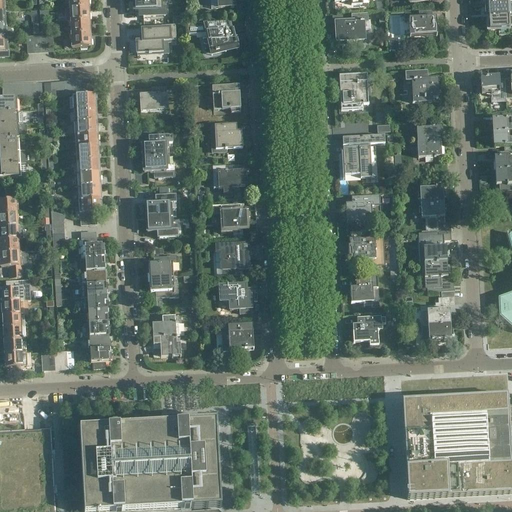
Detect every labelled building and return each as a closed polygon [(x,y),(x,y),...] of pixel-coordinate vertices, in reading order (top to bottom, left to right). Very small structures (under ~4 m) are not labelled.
[(89,9),(88,0),(69,0),(70,10),(89,9)] [(160,10),(160,4),(155,4),(155,0),(133,0),(134,8),(135,12),(142,12),(142,18),(147,18),(147,19),(148,19),(148,18),(165,17),(165,10),(160,10)] [(235,8),(234,0),(217,0),(218,9),(235,8)] [(508,16),(507,6),(510,6),(510,5),(487,6),(487,7),(485,7),(485,14),(487,14),(488,19),(511,18),(511,16),(508,16)] [(89,22),(89,9),(70,10),(70,23),(89,22)] [(412,14),(401,15),(401,17),(404,17),(405,21),(409,21),(409,36),(419,35),(419,36),(420,36),(422,36),(422,35),(436,34),(436,19),(432,20),(431,13),(418,14),(418,20),(412,21),(412,14)] [(364,41),(363,31),(369,31),(368,23),(367,23),(366,17),(333,19),(334,25),(336,25),(337,47),(347,46),(347,42),(364,41)] [(511,17),(511,18),(488,19),(488,20),(488,32),(499,32),(499,37),(508,36),(508,31),(509,31),(508,28),(508,27),(511,26),(511,17)] [(90,35),(89,22),(70,23),(71,36),(90,35)] [(237,45),(233,30),(231,31),(228,24),(204,25),(210,51),(217,50),(217,53),(237,48),(237,45)] [(175,26),(161,27),(161,30),(159,31),(142,32),(142,35),(142,42),(142,43),(136,43),(137,55),(139,55),(148,54),(148,56),(151,55),(151,54),(161,54),(163,54),(162,43),(174,42),(176,42),(176,35),(175,26)] [(91,48),(90,35),(71,36),(72,49),(80,49),(80,50),(87,50),(87,49),(91,48)] [(389,52),(399,52),(399,39),(390,38),(389,52)] [(5,52),(4,42),(7,41),(7,40),(0,39),(0,59),(9,59),(9,52),(5,52)] [(438,99),(437,80),(427,81),(426,74),(405,75),(406,83),(412,82),(413,104),(412,104),(425,104),(425,101),(425,100),(431,100),(438,99)] [(372,113),(370,77),(343,79),(339,79),(339,85),(335,86),(335,96),(338,95),(339,115),(372,113)] [(499,95),(499,81),(499,79),(480,80),(481,89),(480,89),(480,91),(481,91),(481,96),(479,96),(479,100),(491,100),(491,96),(499,95)] [(96,109),(95,96),(95,89),(91,90),(91,87),(89,87),(88,82),(82,83),(83,93),(83,96),(73,97),(74,110),(96,109)] [(240,114),(239,86),(212,88),(213,112),(230,111),(231,115),(240,114)] [(168,112),(167,96),(166,96),(166,88),(165,88),(151,89),(152,96),(139,96),(140,101),(139,101),(139,103),(140,103),(140,114),(141,114),(168,112)] [(0,114),(17,113),(16,101),(17,101),(17,100),(16,100),(10,100),(3,101),(0,100),(0,114)] [(97,122),(96,109),(74,110),(75,123),(97,122)] [(0,127),(18,126),(17,113),(0,114),(0,127)] [(511,134),(511,122),(511,121),(511,114),(502,115),(502,121),(492,121),(493,135),(511,134)] [(97,135),(97,122),(75,123),(75,136),(97,135)] [(0,140),(18,139),(18,126),(0,127),(0,140)] [(242,150),(241,132),(237,133),(236,126),(210,128),(211,135),(215,134),(216,155),(227,154),(227,151),(242,150)] [(377,135),(390,134),(389,127),(377,128),(377,135)] [(440,143),(440,128),(434,129),(434,128),(432,128),(432,129),(416,130),(417,144),(440,143)] [(511,141),(511,134),(493,135),(494,148),(504,147),(504,153),(511,152),(511,141)] [(98,148),(97,135),(75,136),(76,149),(98,148)] [(168,150),(168,144),(172,144),(172,137),(152,138),(152,145),(142,146),(143,160),(166,158),(166,150),(168,150)] [(371,168),(370,146),(385,145),(384,137),(342,140),(343,148),(348,148),(348,150),(343,150),(344,177),(360,176),(360,180),(372,180),(371,168)] [(0,153),(19,152),(18,139),(0,140),(0,153)] [(441,158),(440,143),(417,144),(418,159),(434,158),(434,159),(436,159),(436,158),(441,158)] [(99,161),(98,148),(76,149),(77,162),(99,161)] [(0,166),(25,165),(25,152),(19,152),(0,153),(0,166)] [(511,171),(511,152),(504,153),(504,159),(494,159),(495,173),(511,171)] [(174,179),(173,166),(166,166),(166,158),(143,160),(144,174),(154,173),(154,180),(174,179)] [(100,174),(99,161),(77,162),(78,175),(100,174)] [(26,178),(25,165),(0,166),(0,171),(0,180),(26,178)] [(511,185),(511,171),(495,173),(496,186),(499,186),(500,187),(506,187),(507,187),(507,185),(511,185)] [(245,188),(244,172),(227,173),(227,172),(225,172),(225,173),(218,173),(219,189),(224,189),(224,194),(232,194),(232,193),(231,193),(231,188),(245,188)] [(100,187),(100,174),(78,175),(78,188),(100,187)] [(101,200),(100,187),(78,188),(79,201),(101,200)] [(444,203),(443,188),(437,189),(437,188),(435,188),(435,189),(419,189),(420,204),(444,203)] [(172,210),(171,204),(176,204),(175,197),(155,198),(156,205),(145,205),(146,220),(169,218),(169,210),(172,210)] [(372,223),(371,206),(379,206),(378,199),(351,200),(352,206),(346,206),(347,225),(347,227),(355,227),(355,224),(372,223)] [(102,213),(101,200),(79,201),(79,210),(75,210),(76,221),(80,221),(95,220),(95,214),(102,213)] [(0,215),(16,215),(16,202),(5,202),(0,202),(0,215)] [(444,218),(444,203),(420,204),(421,219),(437,218),(437,219),(439,219),(439,218),(444,218)] [(247,229),(246,217),(246,213),(248,213),(248,212),(240,212),(240,207),(244,206),(212,207),(212,208),(214,208),(215,214),(222,214),(222,222),(220,222),(220,235),(234,234),(234,230),(247,230),(247,229)] [(63,223),(65,217),(51,213),(52,222),(63,223)] [(0,228),(17,228),(16,215),(0,215),(0,228)] [(173,232),(173,226),(170,226),(169,218),(146,220),(147,234),(157,233),(158,240),(178,238),(177,232),(173,232)] [(22,228),(17,228),(0,228),(0,241),(18,241),(23,241),(22,228)] [(511,235),(506,234),(511,254),(511,294),(498,299),(499,318),(511,329),(511,235)] [(65,241),(64,235),(52,236),(53,243),(65,241)] [(375,260),(375,253),(380,252),(379,239),(354,240),(353,240),(353,241),(353,242),(352,242),(352,243),(351,244),(351,245),(354,245),(354,246),(348,247),(349,259),(348,259),(348,262),(349,261),(349,268),(358,268),(359,262),(367,261),(368,267),(380,267),(380,260),(375,260)] [(0,254),(19,254),(18,241),(0,241),(0,254)] [(67,247),(65,241),(53,243),(53,252),(67,247)] [(104,260),(103,246),(96,247),(84,247),(84,248),(84,250),(83,250),(83,256),(85,256),(85,261),(104,260)] [(249,270),(248,252),(240,252),(240,246),(216,248),(217,254),(221,253),(222,271),(249,270)] [(447,263),(446,248),(441,249),(441,248),(438,248),(439,249),(423,250),(423,264),(447,263)] [(19,267),(19,254),(0,254),(0,255),(0,256),(0,261),(0,262),(1,268),(9,268),(9,274),(22,273),(22,267),(19,267)] [(173,278),(173,265),(177,264),(176,257),(166,257),(166,258),(154,259),(154,265),(149,265),(149,279),(173,278)] [(105,273),(104,260),(85,261),(85,262),(84,263),(84,269),(85,269),(86,274),(105,273)] [(448,278),(447,263),(423,264),(424,279),(440,278),(440,279),(442,279),(442,278),(448,278)] [(106,286),(105,273),(86,274),(86,275),(84,276),(85,282),(86,282),(86,287),(106,286)] [(174,291),(173,278),(149,279),(150,293),(155,293),(156,299),(169,299),(178,299),(178,291),(174,291)] [(373,303),(372,291),(372,286),(377,286),(377,279),(356,280),(356,289),(350,289),(351,305),(364,304),(364,307),(372,307),(372,303),(373,303)] [(106,298),(106,286),(86,287),(86,288),(85,289),(85,295),(87,295),(87,300),(106,298)] [(252,315),(250,293),(251,292),(238,292),(238,287),(219,287),(219,294),(223,294),(224,303),(230,302),(230,311),(229,311),(240,311),(240,316),(252,315)] [(22,290),(7,291),(1,291),(2,304),(23,303),(22,290)] [(107,311),(106,298),(87,300),(87,305),(86,305),(86,311),(88,311),(88,313),(107,311)] [(23,316),(23,303),(2,304),(2,317),(23,316)] [(108,324),(107,312),(107,311),(88,313),(88,318),(87,318),(87,324),(88,324),(88,326),(108,324)] [(451,326),(450,311),(444,312),(444,311),(442,311),(442,312),(426,313),(427,327),(451,326)] [(24,329),(23,316),(2,317),(3,330),(24,329)] [(176,338),(175,325),(179,325),(179,317),(162,318),(162,319),(163,325),(152,325),(153,340),(161,339),(176,338)] [(378,343),(378,332),(382,332),(382,325),(381,325),(380,319),(358,320),(358,326),(354,327),(354,333),(353,333),(353,344),(369,343),(370,347),(379,347),(378,343)] [(109,337),(108,324),(88,326),(89,331),(87,331),(88,337),(89,337),(89,338),(109,337)] [(254,350),(252,332),(241,333),(241,332),(240,327),(241,327),(241,326),(225,327),(226,341),(229,341),(229,351),(244,350),(244,351),(246,350),(254,350)] [(451,341),(451,326),(427,327),(428,342),(444,341),(444,342),(446,342),(446,341),(451,341)] [(25,342),(24,329),(3,330),(4,343),(25,342)] [(109,350),(109,337),(89,338),(89,344),(88,344),(88,350),(90,350),(90,352),(109,350)] [(181,358),(180,344),(176,345),(176,340),(180,340),(180,338),(176,338),(161,339),(153,340),(153,344),(156,344),(156,350),(153,350),(154,357),(160,356),(160,359),(180,358),(181,358)] [(25,355),(25,342),(4,343),(4,356),(25,355)] [(110,364),(109,351),(109,350),(90,352),(90,357),(89,357),(89,363),(90,363),(90,365),(94,364),(94,366),(101,365),(101,364),(110,364)] [(26,368),(25,355),(4,356),(5,369),(6,369),(7,372),(13,372),(13,369),(26,368)] [(402,402),(402,414),(406,414),(406,427),(403,427),(407,501),(511,495),(511,461),(491,463),(491,455),(500,454),(499,431),(489,431),(488,421),(507,420),(506,396),(501,396),(402,402)] [(219,453),(218,451),(216,421),(202,422),(179,423),(171,424),(162,424),(80,429),(80,442),(81,458),(83,485),(84,502),(84,511),(140,511),(221,508),(219,478),(220,476),(220,475),(221,473),(221,471),(221,470),(221,468),(221,467),(221,465),(221,463),(221,461),(221,460),(220,458),(220,456),(219,454),(219,453)] [(251,491),(251,494),(251,495),(260,494),(259,490),(256,426),(247,426),(251,491)] [(0,511),(55,511),(52,430),(0,433),(0,511)]
